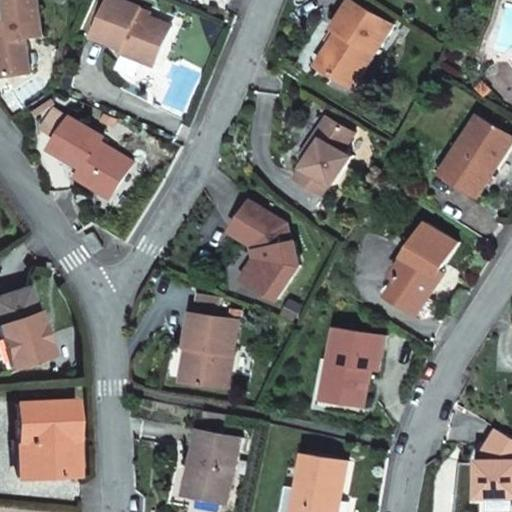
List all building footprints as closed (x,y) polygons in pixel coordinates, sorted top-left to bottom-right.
[(0,24),(0,72),(3,77),(30,73),(25,38),(41,36),(36,0),(4,0),(7,24),(0,24)] [(170,26),(149,18),(140,14),(142,9),(143,8),(122,0),(110,0),(96,36),(123,47),(122,51),(154,65),(170,26)] [(356,85),(394,25),(354,0),(351,0),(335,27),(341,32),(321,63),(356,85)] [(140,14),(149,18),(151,13),(142,9),(140,14)] [(45,132),(60,141),(73,120),(58,110),(45,132)] [(511,134),(480,115),(459,147),(463,149),(447,174),(481,195),(511,145),(511,134)] [(331,116),(311,144),(319,149),(313,158),(301,176),(326,192),(332,182),(336,184),(353,155),(345,150),(356,131),(331,116)] [(73,120),(60,141),(55,149),(76,164),(80,158),(91,165),(81,180),(97,190),(103,182),(119,193),(136,165),(104,144),(108,138),(74,118),(73,120)] [(463,149),(459,147),(453,143),(437,167),(447,174),(463,149)] [(319,149),(311,144),(305,153),(313,158),(319,149)] [(103,182),(97,190),(114,201),(119,193),(103,182)] [(254,244),(255,248),(261,246),(264,255),(248,277),(278,297),(300,263),(294,238),(291,238),(287,221),(251,198),(231,229),(254,244)] [(429,221),(395,274),(402,279),(393,294),(413,307),(423,292),(431,297),(441,282),(438,280),(445,269),(462,242),(429,221)] [(103,247),(94,232),(85,237),(94,252),(103,247)] [(261,246),(255,248),(256,253),(243,274),(248,277),(264,255),(261,246)] [(448,271),(445,269),(438,280),(441,282),(448,271)] [(402,279),(395,274),(386,290),(393,294),(402,279)] [(0,295),(0,339),(9,367),(12,366),(50,354),(28,286),(0,295)] [(423,292),(413,307),(421,312),(431,297),(423,292)] [(230,387),(242,318),(192,310),(187,346),(195,347),(189,380),(230,387)] [(339,327),(327,398),(348,401),(367,404),(373,369),(381,370),(387,335),(339,327)] [(9,367),(0,339),(0,373),(1,375),(14,370),(12,366),(9,367)] [(348,401),(327,398),(325,405),(347,409),(348,401)] [(17,477),(76,476),(75,402),(15,405),(17,477)] [(229,426),(231,415),(205,410),(203,421),(229,426)] [(200,428),(192,462),(198,463),(191,493),(227,501),(242,437),(200,428)] [(511,436),(499,429),(483,457),(482,495),(511,495),(511,436)] [(307,454),(301,487),(296,511),(333,511),(336,496),(343,497),(349,462),(307,454)] [(198,463),(192,462),(186,492),(191,493),(198,463)] [(296,511),(301,487),(288,485),(282,511),(296,511)]
